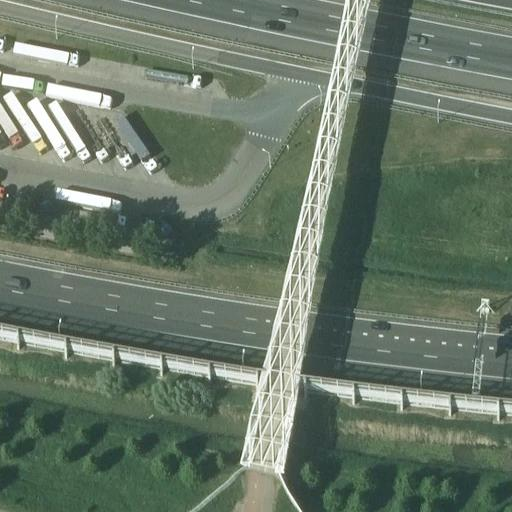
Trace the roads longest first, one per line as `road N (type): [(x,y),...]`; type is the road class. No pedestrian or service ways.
road 1 (motorway): [(0,283),(273,333),(511,358)]
road 2 (motorway): [(207,0),(511,60)]
road 3 (motorway): [(304,77),(511,121)]
